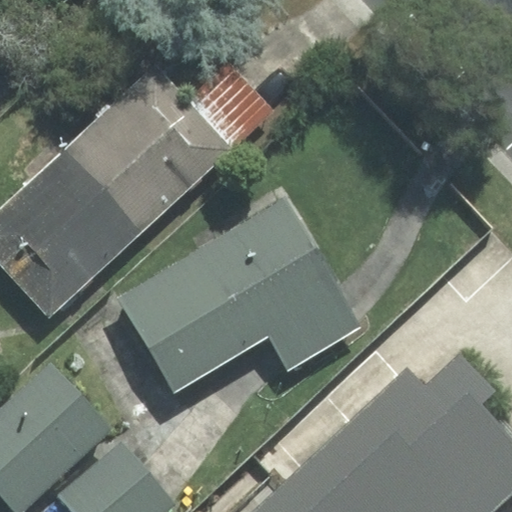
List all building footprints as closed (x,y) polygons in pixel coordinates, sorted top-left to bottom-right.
[(177,89),(232,149),(274,111),(217,51),(177,89)] [(141,232),(232,149),(177,89),(158,68),(67,150),(141,232)] [(141,232),(67,150),(0,210),(0,262),(49,316),(141,232)] [(340,295),(284,202),(121,300),(176,392),(268,337),(340,295)] [(487,511),(511,490),(511,440),(478,404),(491,391),(461,358),(426,390),(407,370),(254,511),(487,511)] [(23,511),(110,432),(48,367),(0,411),(0,496),(15,511),(23,511)] [(163,511),(174,504),(121,442),(59,495),(73,511),(163,511)]
